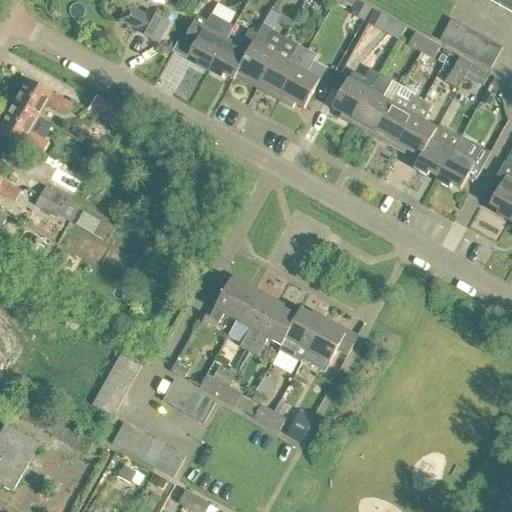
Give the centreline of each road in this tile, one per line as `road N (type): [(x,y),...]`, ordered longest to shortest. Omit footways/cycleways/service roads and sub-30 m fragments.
road 1 (unclassified): [(187,440),(142,416),(273,170)]
road 2 (unclassified): [(273,170),(2,15)]
road 3 (unclassified): [(511,298),(273,170)]
